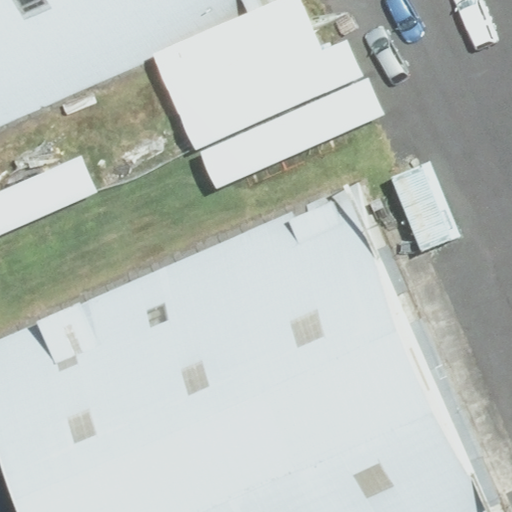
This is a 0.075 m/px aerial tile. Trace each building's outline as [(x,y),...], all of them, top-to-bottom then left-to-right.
[(0,0),(0,117),(263,0),(0,0)] [(190,115),(203,145),(351,81),(338,51),(190,115)] [(360,91),(213,155),(226,184),(373,120),(360,91)] [(87,157),(0,192),(0,238),(103,197),(87,157)] [(511,511),(511,508),(361,172),(0,332),(0,380),(59,511),(511,511)]
